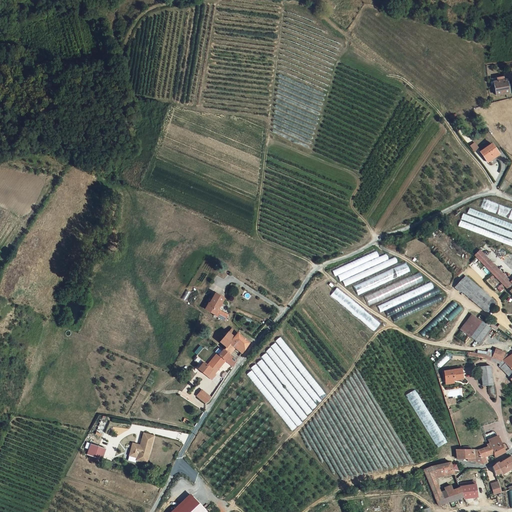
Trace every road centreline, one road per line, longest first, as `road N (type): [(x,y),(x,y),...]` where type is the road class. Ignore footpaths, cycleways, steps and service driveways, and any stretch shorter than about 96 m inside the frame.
road 1 (unclassified): [(150,511),(244,355),(314,270),(470,199),(494,192),(511,199)]
road 2 (track): [(511,343),(465,348),(381,329),(227,506),(242,511)]
road 3 (track): [(307,511),(360,479),(452,460)]
road 4 (track): [(492,183),(435,108),(404,79),(387,75)]
road 5 (track): [(375,242),(452,294),(410,335)]
road 6 (track): [(441,511),(411,493),(326,498)]
